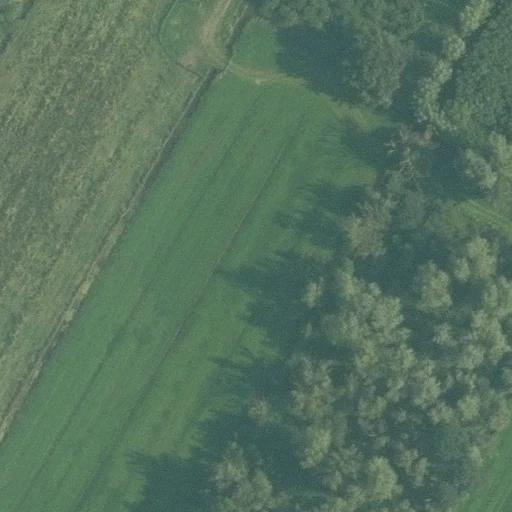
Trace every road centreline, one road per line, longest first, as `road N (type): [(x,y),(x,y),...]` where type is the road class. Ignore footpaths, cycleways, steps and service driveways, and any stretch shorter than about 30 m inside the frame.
road 1 (track): [(511,230),(371,154),(325,88),(224,65),(206,44),(226,0)]
road 2 (track): [(496,0),(434,104),(441,119)]
